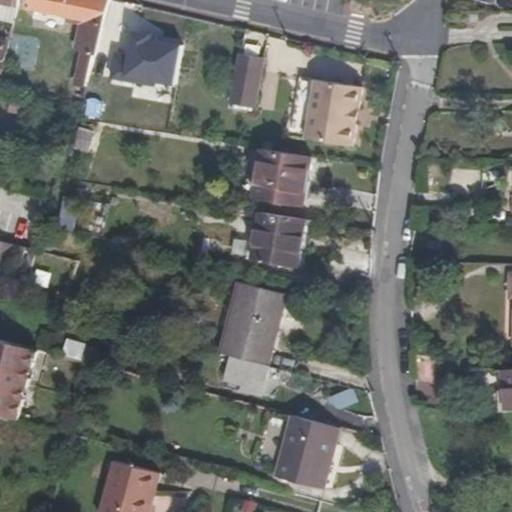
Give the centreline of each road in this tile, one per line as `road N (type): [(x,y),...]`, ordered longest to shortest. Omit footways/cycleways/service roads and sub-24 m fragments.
road 1 (residential): [(419,511),(389,380),(385,291),(420,71),(411,30)]
road 2 (residential): [(411,30),(353,33),(208,0)]
